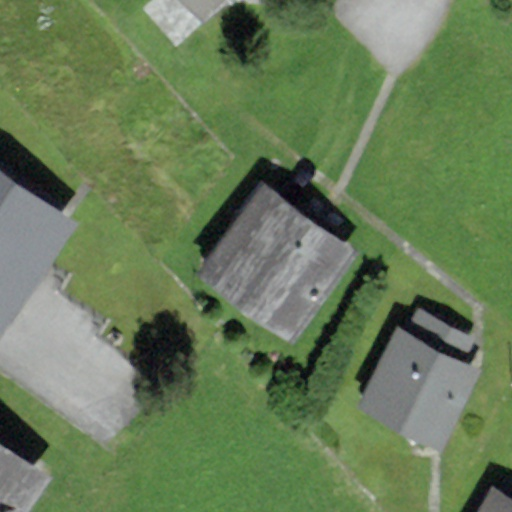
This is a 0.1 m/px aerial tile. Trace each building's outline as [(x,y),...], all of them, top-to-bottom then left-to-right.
[(0,165),(0,307),(68,215),(0,165)] [(265,183),(207,260),(291,323),(348,245),(265,183)] [(399,326),(365,397),(442,433),(475,364),(461,357),(472,335),(420,310),(410,332),(399,326)] [(0,437),(0,511),(12,511),(43,468),(0,437)] [(511,511),(511,496),(493,486),(478,511),(511,511)]
